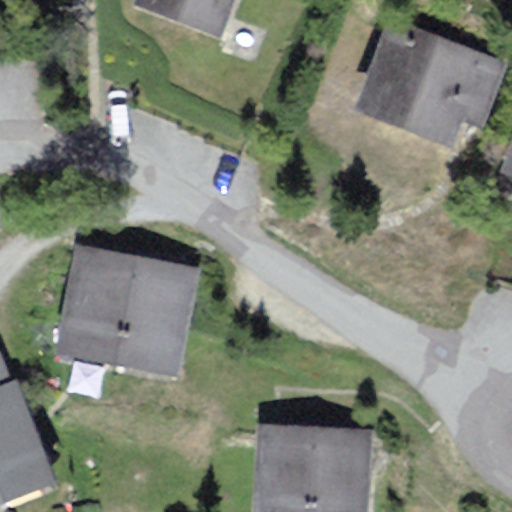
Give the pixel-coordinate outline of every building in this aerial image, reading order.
[(235,0),(137,0),(136,4),(220,37),(235,0)] [(478,129),(503,61),(395,21),(360,113),(452,147),(461,123),(478,129)] [(181,368),(197,264),(76,245),(59,348),(181,368)] [(0,498),(55,478),(20,383),(0,390),(0,498)] [(368,511),(372,428),(263,424),(258,511),(368,511)]
